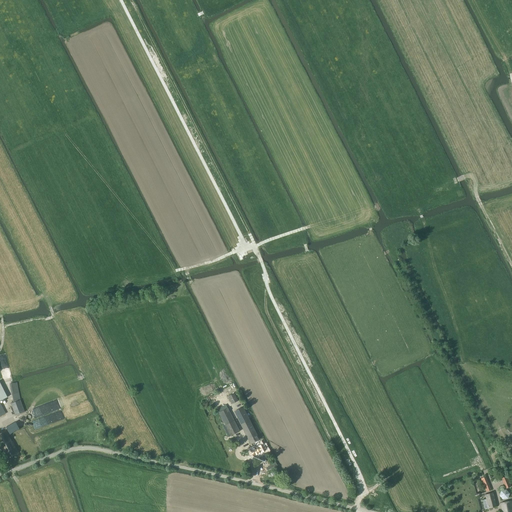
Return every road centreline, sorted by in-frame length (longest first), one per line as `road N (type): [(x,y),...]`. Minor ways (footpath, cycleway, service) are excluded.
road 1 (unclassified): [(0,474),(90,448),(370,511)]
road 2 (track): [(130,0),(259,257)]
road 3 (track): [(261,263),(358,472),(358,509)]
